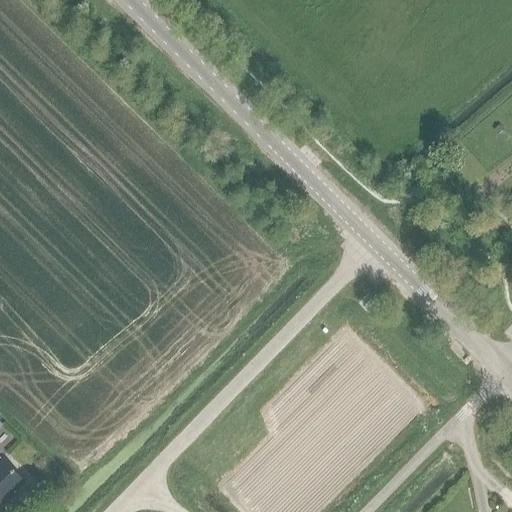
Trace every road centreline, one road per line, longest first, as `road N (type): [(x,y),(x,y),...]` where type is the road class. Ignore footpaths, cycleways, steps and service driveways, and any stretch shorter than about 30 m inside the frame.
road 1 (secondary): [(374,241),(129,0)]
road 2 (unclassified): [(143,481),(374,241)]
road 3 (unclassified): [(365,511),(504,370)]
road 4 (secondary): [(504,370),(374,241)]
